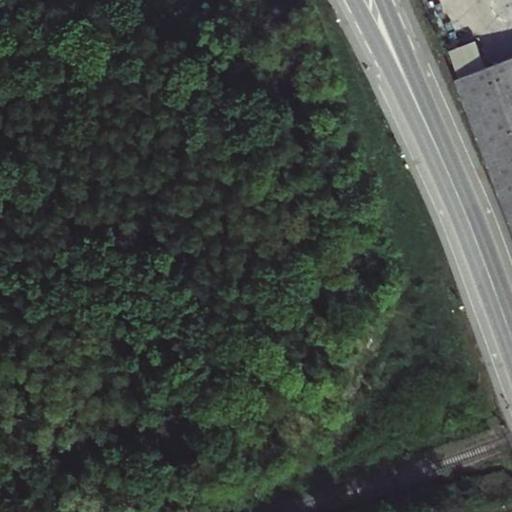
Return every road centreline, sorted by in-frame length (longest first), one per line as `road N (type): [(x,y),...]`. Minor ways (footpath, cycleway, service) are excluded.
road 1 (tertiary): [(416,104),(511,342)]
road 2 (tertiary): [(353,0),(416,104)]
